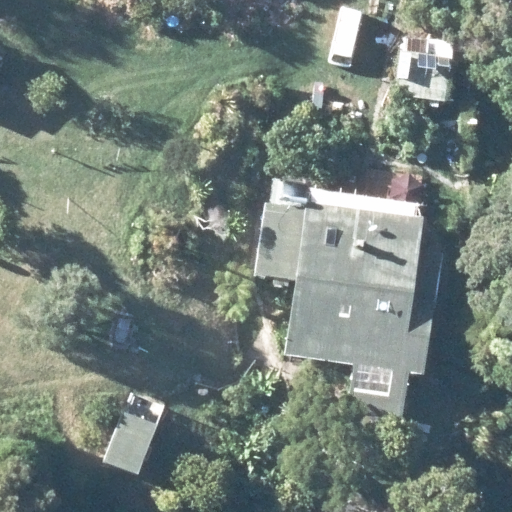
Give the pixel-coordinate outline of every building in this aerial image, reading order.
[(412,35),(401,116),(428,120),(431,98),(453,101),(461,41),(412,35)] [(0,74),(11,57),(0,50),(0,74)] [(295,352),(364,361),(358,408),(412,415),(419,368),(433,370),(451,251),(427,247),(431,216),(423,216),(426,198),(319,184),(317,203),(276,197),(266,272),(305,278),(295,352)] [(149,472),(170,420),(133,407),(113,458),(149,472)] [(371,511),(359,494),(332,511),(371,511)]
